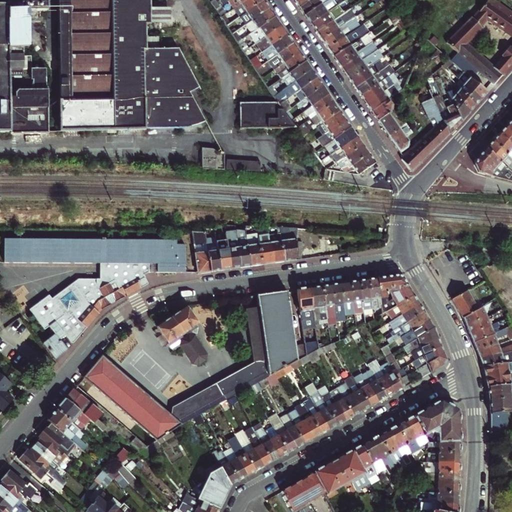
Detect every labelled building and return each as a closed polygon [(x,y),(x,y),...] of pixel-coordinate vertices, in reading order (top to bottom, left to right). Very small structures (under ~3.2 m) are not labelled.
[(57,0),(60,133),(145,132),(145,131),(164,130),(164,129),(177,122),(177,124),(177,126),(177,127),(177,128),(178,129),(179,130),(185,131),(191,131),(197,130),(203,126),(188,97),(197,92),(177,53),(157,53),(145,53),(145,43),(145,28),(150,28),(149,0),(57,0)] [(208,0),(207,1),(214,11),(219,7),(228,1),(228,0),(223,0),(219,3),(216,0),(213,0),(212,1),(210,0),(208,0)] [(233,9),(245,0),(228,0),(228,1),(233,9)] [(245,0),(233,9),(239,17),(263,0),(262,0),(245,0)] [(239,17),(245,25),(268,9),(263,0),(239,17)] [(310,0),(293,0),(293,1),(299,9),(310,0)] [(310,0),(299,9),(304,17),(328,0),(310,0)] [(335,0),(328,0),(304,17),(310,25),(337,6),(339,5),(335,0)] [(448,43),(494,84),(511,63),(511,48),(510,51),(496,67),(468,43),(483,26),(481,25),(488,18),(511,35),(511,13),(492,0),(487,0),(479,11),(479,12),(473,18),(472,17),(448,43)] [(337,6),(310,25),(316,33),(343,15),(337,6)] [(225,15),(219,7),(214,11),(220,18),(225,15)] [(251,34),(275,18),(268,9),(245,25),(251,34)] [(316,33),(322,42),(354,19),(355,19),(349,10),(343,15),(316,33)] [(25,52),(25,16),(7,16),(8,52),(21,52),(25,52)] [(248,36),(255,46),(281,27),(275,18),(251,34),(248,36)] [(327,49),(360,28),(354,19),(322,42),(327,49)] [(327,49),(333,58),(367,35),(370,33),(364,25),(360,28),(327,49)] [(260,54),(287,35),(281,27),(255,46),(260,54)] [(231,35),(237,44),(240,41),(234,32),(231,35)] [(260,54),(267,63),(293,44),(287,35),(260,54)] [(367,35),(333,58),(339,66),(373,43),(367,35)] [(240,41),(237,44),(243,53),(248,50),(242,40),(240,41)] [(157,43),(145,43),(145,53),(157,53),(157,43)] [(339,66),(344,74),(371,55),(378,51),(373,43),(339,66)] [(293,44),(267,63),(273,71),(299,53),(293,44)] [(350,82),(380,61),(391,53),(385,46),(378,51),(371,55),(344,74),(350,82)] [(248,50),(243,53),(249,61),(254,58),(248,50)] [(305,62),(299,53),(273,71),(275,76),(284,69),(287,74),(305,62)] [(254,58),(249,61),(255,70),(260,67),(254,58)] [(385,69),(380,61),(350,82),(355,90),(385,69)] [(305,62),(287,74),(274,83),(278,89),(285,84),(286,87),(311,70),(305,62)] [(385,69),(355,90),(360,97),(393,74),(394,74),(389,66),(385,69)] [(260,67),(255,70),(261,79),(265,76),(266,76),(260,67)] [(487,92),(457,67),(455,70),(461,75),(458,79),(460,81),(481,99),(487,92)] [(287,98),(295,93),(317,78),(311,70),(286,87),(282,90),(284,94),(287,98)] [(399,82),(393,74),(360,97),(365,105),(392,87),(399,82)] [(271,85),(265,76),(261,79),(267,88),(271,85)] [(317,78),(295,93),(301,102),(323,87),(317,78)] [(476,104),(481,99),(460,81),(455,86),(476,104)] [(271,85),(267,88),(273,96),(277,93),(272,85),(271,85)] [(476,104),(455,86),(453,88),(449,91),(450,93),(470,111),(476,104)] [(328,95),(323,87),(301,102),(296,105),(302,113),(328,95)] [(392,87),(365,105),(371,113),(387,101),(386,99),(396,92),(392,87)] [(276,100),(284,94),(282,90),(277,93),(273,96),(276,100)] [(445,91),(449,97),(451,100),(456,114),(461,121),(470,111),(450,93),(449,91),(448,92),(446,90),(445,91)] [(316,116),(334,103),(328,95),(302,113),(301,114),(305,119),(314,112),(316,116)] [(434,129),(423,139),(433,151),(449,134),(439,111),(433,97),(421,102),(434,129)] [(448,101),(443,106),(456,127),(461,121),(456,114),(451,100),(449,97),(446,98),(448,101)] [(392,98),(387,101),(371,113),(376,121),(391,111),(395,102),(392,98)] [(295,129),(290,121),(287,116),(285,113),(283,110),(279,104),(277,103),(239,103),(240,130),(295,129)] [(340,111),(334,103),(316,116),(322,124),(340,111)] [(456,127),(443,106),(439,111),(449,134),(456,127)] [(340,111),(322,124),(319,126),(317,128),(322,135),(345,119),(340,111)] [(396,119),(391,111),(376,121),(382,129),(396,119)] [(317,123),(319,126),(322,124),(316,116),(310,120),(314,125),(317,123)] [(322,148),(323,148),(351,128),(345,119),(322,135),(316,139),(322,148)] [(382,129),(389,139),(406,127),(403,123),(400,125),(396,119),(382,129)] [(164,129),(164,130),(179,130),(178,129),(177,128),(177,127),(177,126),(177,124),(177,122),(164,129)] [(296,130),(301,138),(307,134),(302,126),(300,127),(296,130)] [(394,147),(405,139),(412,135),(406,127),(389,139),(394,147)] [(511,132),(506,127),(499,135),(511,145),(511,132)] [(329,156),(357,136),(351,128),(323,148),(329,156)] [(307,134),(301,138),(307,146),(312,142),(307,134)] [(511,145),(499,135),(493,142),(511,159),(511,145)] [(329,156),(336,164),(363,145),(357,136),(329,156)] [(405,139),(394,147),(399,154),(405,150),(408,143),(405,139)] [(423,139),(400,160),(410,172),(433,151),(423,139)] [(511,159),(493,142),(486,150),(511,173),(511,159)] [(335,165),(341,174),(349,169),(352,167),(369,154),(363,145),(336,164),(335,165)] [(203,150),(203,170),(225,171),(225,155),(218,154),(214,151),(203,150)] [(511,173),(486,150),(474,162),(474,165),(478,173),(511,181),(511,173)] [(369,154),(352,167),(358,175),(372,166),(376,163),(369,154)] [(225,160),(225,170),(259,171),(259,161),(225,160)] [(210,273),(205,240),(204,233),(192,233),(198,274),(204,273),(210,273)] [(211,239),(205,240),(210,273),(216,272),(220,271),(216,243),(214,233),(211,233),(211,239)] [(231,242),(226,243),(230,270),(236,269),(241,268),(236,240),(235,234),(229,234),(231,242)] [(288,261),(294,260),(294,258),(294,246),(295,235),(278,234),(279,242),(283,262),(288,261)] [(245,239),(236,240),(241,268),(244,268),(250,267),(246,243),(245,239)] [(43,344),(55,360),(67,351),(61,343),(59,341),(65,336),(70,343),(74,343),(99,313),(96,311),(101,306),(103,308),(124,298),(123,295),(126,293),(127,296),(149,285),(144,275),(150,273),(150,264),(158,264),(158,273),(186,273),(186,246),(175,245),(175,241),(5,240),(5,264),(100,264),(100,279),(78,280),(52,299),(49,295),(29,310),(44,330),(49,327),(55,335),(43,344)] [(261,265),(258,246),(257,241),(246,243),(250,267),(256,266),(261,265)] [(226,242),(216,243),(220,271),(225,270),(230,270),(226,243),(226,242)] [(268,244),(268,245),(272,264),(277,263),(283,262),(279,242),(268,244)] [(268,245),(258,246),(261,265),(266,265),(272,264),(268,245)] [(397,275),(376,278),(379,298),(380,305),(380,309),(381,314),(387,311),(413,295),(408,286),(401,276),(399,276),(397,275)] [(379,298),(376,278),(372,279),(367,280),(370,299),(379,298)] [(363,280),(358,281),(362,308),(371,307),(370,299),(367,280),(363,280)] [(362,308),(358,281),(353,282),(349,282),(353,309),(362,308)] [(353,309),(349,282),(345,283),(340,284),(344,311),(353,309)] [(336,284),(331,285),(335,314),(336,320),(340,319),(339,311),(344,311),(340,284),(336,284)] [(326,286),(322,286),(325,315),(335,314),(331,285),(326,286)] [(325,315),(322,286),(316,287),(309,288),(315,327),(315,329),(319,329),(318,321),(326,320),(325,315)] [(315,327),(309,288),(303,289),(296,290),(298,304),(299,308),(302,329),(315,327)] [(477,310),(465,290),(462,293),(451,299),(458,310),(463,318),(477,310)] [(256,296),(258,309),(268,376),(274,373),(282,369),(291,364),(297,361),(287,292),(268,294),(256,296)] [(387,311),(392,320),(419,304),(416,300),(413,295),(387,311)] [(370,299),(371,307),(380,305),(379,298),(370,299)] [(419,304),(392,320),(394,323),(396,321),(399,326),(423,311),(421,308),(419,304)] [(465,323),(466,326),(487,318),(483,306),(477,310),(463,318),(465,323)] [(171,317),(202,365),(205,363),(205,356),(193,338),(197,335),(199,326),(186,308),(179,312),(171,317)] [(268,376),(258,309),(246,310),(254,366),(260,363),(268,376)] [(388,344),(400,337),(429,320),(426,316),(423,311),(399,326),(401,330),(386,340),(388,344)] [(487,318),(466,326),(468,331),(469,334),(491,326),(488,320),(491,319),(490,316),(487,318)] [(173,352),(180,347),(192,365),(198,367),(202,365),(171,317),(163,322),(156,326),(173,352)] [(406,345),(410,343),(434,329),(432,325),(429,320),(400,337),(406,345)] [(491,326),(469,334),(471,339),(473,343),(494,335),(494,334),(501,331),(498,323),(493,325),(491,326)] [(409,350),(411,352),(437,337),(436,333),(434,329),(410,343),(411,349),(409,350)] [(349,335),(353,341),(361,336),(358,330),(349,335)] [(494,335),(473,343),(475,347),(476,350),(498,343),(494,335)] [(410,353),(415,360),(441,345),(439,341),(437,337),(411,352),(410,353)] [(317,342),(304,344),(306,355),(307,355),(315,350),(318,349),(317,342)] [(498,343),(476,350),(478,355),(480,358),(502,353),(498,343)] [(415,360),(418,367),(444,353),(443,349),(441,345),(415,360)] [(318,349),(315,350),(320,359),(328,354),(323,346),(321,347),(318,349)] [(385,346),(380,349),(385,357),(390,354),(385,346)] [(320,359),(315,350),(307,355),(312,364),(320,359)] [(483,366),(511,362),(511,355),(510,351),(502,353),(480,358),(482,363),(483,366)] [(416,368),(421,378),(444,365),(445,363),(447,360),(444,353),(418,367),(416,368)] [(394,362),(390,354),(385,357),(389,365),(394,362)] [(102,355),(83,378),(155,440),(174,429),(182,425),(169,414),(102,355)] [(487,388),(511,384),(511,362),(483,366),(485,378),(487,388)] [(241,392),(249,387),(257,383),(264,378),(268,376),(260,363),(254,366),(216,387),(225,401),(233,396),(241,392)] [(282,369),(285,374),(293,369),(291,364),(282,369)] [(380,370),(383,376),(392,371),(389,365),(383,368),(380,370)] [(274,373),(277,378),(285,374),(282,369),(274,373)] [(380,370),(372,374),(385,398),(388,396),(390,395),(393,393),(383,376),(380,370)] [(392,371),(383,376),(393,393),(398,391),(406,386),(409,384),(404,375),(397,379),(393,373),(392,371)] [(268,384),(269,387),(278,382),(277,378),(274,373),(268,376),(264,378),(268,384)] [(0,410),(1,411),(12,399),(4,392),(7,389),(11,384),(0,374),(0,410)] [(361,374),(352,378),(369,407),(373,405),(377,403),(363,379),(361,374)] [(372,374),(363,379),(377,403),(381,400),(385,398),(372,374)] [(343,381),(344,383),(360,412),(364,410),(369,407),(352,378),(351,376),(343,381)] [(257,383),(260,388),(268,384),(264,378),(257,383)] [(249,387),(252,393),(260,388),(257,383),(249,387)] [(344,383),(336,388),(352,417),(356,414),(360,412),(344,383)] [(489,401),(511,398),(511,395),(511,392),(511,391),(511,384),(487,388),(488,395),(489,401)] [(192,419),(200,415),(208,410),(216,406),(225,401),(216,387),(169,414),(182,425),(192,419)] [(241,392),(244,397),(252,393),(249,387),(241,392)] [(336,388),(328,392),(344,421),(349,419),(352,417),(336,388)] [(65,399),(80,413),(102,431),(106,426),(98,418),(101,414),(73,389),(69,394),(65,399)] [(344,421),(328,392),(327,391),(318,396),(320,398),(322,403),(325,409),(335,426),(339,424),(344,421)] [(233,396),(236,402),(244,397),(241,392),(233,396)] [(225,401),(228,406),(236,402),(233,396),(225,401)] [(489,409),(490,415),(491,433),(509,432),(507,413),(511,412),(511,398),(489,401),(489,409)] [(60,405),(55,410),(71,423),(80,413),(65,399),(60,405)] [(216,406),(219,411),(228,406),(225,401),(216,406)] [(442,402),(415,417),(425,435),(430,432),(438,437),(438,442),(459,443),(458,412),(449,406),(442,402)] [(315,407),(318,413),(325,409),(322,403),(317,406),(315,407)] [(208,410),(211,416),(219,411),(216,406),(208,410)] [(306,412),(310,418),(318,413),(315,407),(313,409),(306,412)] [(325,409),(318,413),(328,430),(332,428),(335,426),(325,409)] [(51,415),(47,420),(51,424),(75,445),(80,440),(74,435),(79,430),(71,423),(55,410),(51,415)] [(200,415),(203,420),(211,416),(208,410),(200,415)] [(306,412),(301,415),(298,417),(301,422),(310,418),(306,412)] [(318,413),(310,418),(319,435),(323,433),(328,430),(318,413)] [(203,420),(200,415),(192,419),(195,424),(203,420)] [(279,428),(277,425),(272,416),(267,419),(273,430),(277,436),(285,432),(282,426),(279,428)] [(298,417),(295,419),(289,422),(292,427),(301,422),(298,417)] [(411,419),(406,422),(411,431),(408,432),(414,442),(415,441),(425,435),(415,417),(411,419)] [(310,418),(301,422),(311,440),(315,437),(319,435),(310,418)] [(289,422),(284,425),(282,426),(285,432),(292,427),(289,422)] [(301,422),(292,427),(302,445),(307,442),(311,440),(301,422)] [(411,431),(406,422),(402,424),(397,427),(407,445),(414,442),(408,432),(411,431)] [(43,432),(39,437),(42,439),(59,454),(61,456),(64,458),(75,445),(51,424),(47,428),(46,428),(43,432)] [(292,427),(285,432),(295,449),(299,447),(302,445),(292,427)] [(394,429),(388,432),(393,441),(391,442),(396,451),(397,451),(407,445),(397,427),(394,429)] [(265,435),(268,441),(277,436),(273,430),(268,433),(265,435)] [(295,449),(285,432),(277,436),(287,453),(291,451),(295,449)] [(385,434),(379,437),(390,455),(396,451),(391,442),(393,441),(388,432),(385,434)] [(257,439),(261,445),(268,441),(265,435),(262,436),(257,439)] [(418,447),(421,446),(428,441),(425,435),(415,441),(418,447)] [(287,453),(277,436),(268,441),(278,458),(282,456),(287,453)] [(135,437),(130,442),(138,449),(145,445),(135,437)] [(390,455),(379,437),(376,439),(371,441),(376,450),(375,451),(380,460),(390,455)] [(38,444),(36,446),(58,465),(64,458),(61,456),(59,454),(42,439),(38,444)] [(249,444),(252,450),(261,445),(257,439),(252,442),(249,444)] [(85,445),(80,440),(75,445),(81,449),(85,445)] [(268,441),(261,445),(271,462),(275,460),(278,458),(268,441)] [(376,450),(371,441),(367,444),(362,446),(372,465),(380,460),(375,451),(376,450)] [(414,442),(407,445),(411,451),(416,449),(418,447),(415,441),(414,442)] [(431,444),(430,453),(459,454),(459,448),(459,443),(438,442),(429,442),(428,444),(431,444)] [(249,444),(246,445),(240,448),(244,455),(252,450),(249,444)] [(271,462),(261,445),(252,450),(262,467),(266,465),(271,462)] [(401,457),(403,456),(411,451),(407,445),(397,451),(401,457)] [(58,465),(36,446),(32,450),(29,454),(47,469),(44,472),(45,474),(46,473),(57,481),(61,477),(53,470),(58,465)] [(372,465),(362,446),(357,449),(352,452),(362,470),(372,465)] [(254,472),(244,455),(240,448),(235,451),(233,449),(231,451),(246,477),(250,474),(254,472)] [(262,467),(252,450),(244,455),(254,472),(259,469),(262,467)] [(19,459),(35,473),(42,479),(45,474),(44,472),(47,469),(29,454),(26,451),(23,455),(19,459)] [(246,477),(231,451),(228,452),(230,454),(224,458),(237,481),(242,479),(246,477)] [(399,458),(401,457),(397,451),(396,451),(390,455),(393,461),(399,458)] [(314,473),(327,496),(352,482),(357,491),(370,483),(367,479),(366,477),(362,470),(352,452),(335,461),(330,465),(314,473)] [(428,460),(428,463),(438,464),(438,463),(449,463),(449,465),(459,465),(459,460),(459,454),(430,453),(430,460),(428,460)] [(220,468),(229,486),(234,483),(237,481),(224,458),(222,455),(215,460),(220,468)] [(390,455),(380,460),(384,467),(386,465),(393,461),(390,455)] [(372,465),(376,471),(382,468),(384,467),(380,460),(372,465)] [(438,464),(428,463),(428,466),(430,466),(430,473),(458,474),(458,469),(459,465),(449,465),(449,463),(438,463),(438,464)] [(362,470),(366,477),(368,475),(376,471),(372,465),(362,470)] [(229,486),(220,468),(214,471),(200,500),(219,508),(224,498),(229,486)] [(119,473),(116,470),(111,475),(114,479),(119,473)] [(94,484),(99,488),(110,475),(105,471),(94,484)] [(308,502),(313,511),(335,511),(327,496),(314,473),(291,486),(281,492),(292,511),(308,502)] [(427,480),(427,482),(438,483),(438,482),(448,482),(448,485),(458,485),(458,479),(458,474),(430,473),(430,480),(427,480)] [(39,492),(31,485),(28,489),(24,485),(11,474),(8,478),(3,483),(5,484),(22,498),(25,495),(27,496),(26,497),(31,501),(39,492)] [(57,481),(52,486),(62,494),(66,490),(57,481)] [(438,483),(427,482),(427,485),(429,485),(429,493),(458,494),(458,489),(458,485),(448,485),(448,482),(438,482),(438,483)] [(22,498),(5,484),(2,488),(0,489),(0,492),(23,511),(32,511),(22,503),(26,497),(27,496),(25,495),(22,498)] [(87,491),(79,500),(84,505),(88,501),(92,495),(87,491)] [(0,504),(9,511),(23,511),(0,492),(0,504)] [(458,500),(458,494),(429,493),(429,501),(426,501),(426,503),(437,503),(437,502),(448,502),(448,505),(458,505),(458,500)] [(98,497),(92,504),(100,511),(115,511),(116,511),(103,500),(98,497)] [(193,499),(191,503),(189,506),(196,509),(199,502),(193,499)] [(196,509),(202,511),(217,511),(219,508),(200,500),(199,502),(196,509)] [(202,511),(196,509),(189,506),(182,502),(181,505),(185,507),(183,511),(202,511)] [(437,503),(426,503),(421,503),(421,511),(429,511),(431,511),(433,511),(457,511),(458,505),(448,505),(448,502),(437,502),(437,503)]
